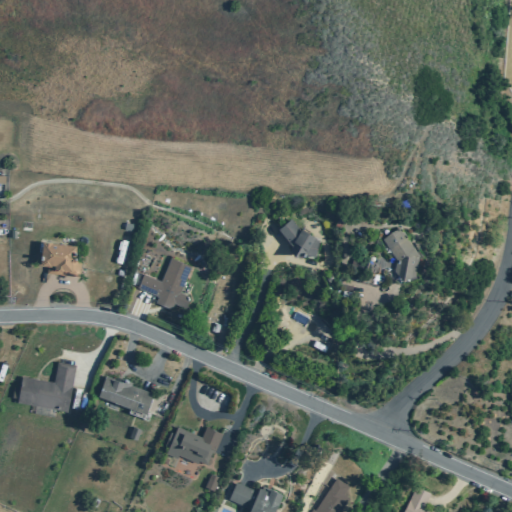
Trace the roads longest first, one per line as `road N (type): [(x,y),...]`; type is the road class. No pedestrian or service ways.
road 1 (residential): [(511,491),(136,327),(81,315),(0,316)]
road 2 (residential): [(511,238),(502,284),(483,319),(396,409),(383,435)]
